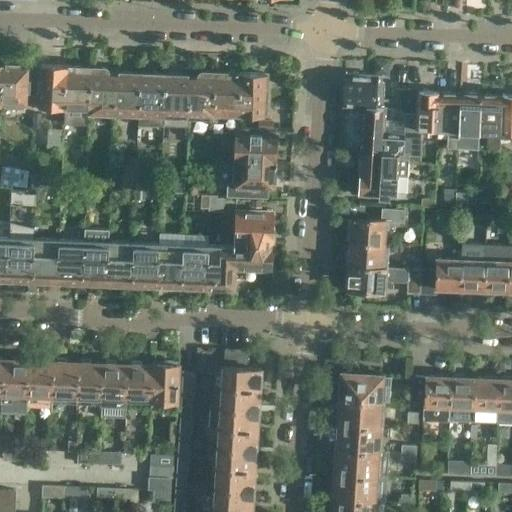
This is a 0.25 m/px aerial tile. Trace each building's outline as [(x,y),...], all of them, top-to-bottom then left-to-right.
[(23,64),(8,63),(6,63),(5,62),(4,63),(1,63),(0,93),(0,105),(27,106),(28,71),(22,70),(23,64)] [(88,108),(90,66),(71,66),(69,65),(68,64),(67,66),(65,66),(63,108),(64,123),(79,123),(79,107),(88,108)] [(63,108),(65,66),(40,65),(39,107),(63,108)] [(113,112),(114,71),(108,71),(108,70),(107,70),(107,69),(107,68),(106,67),(104,67),(90,66),(88,108),(88,111),(113,112)] [(138,113),(140,72),(114,71),(113,112),(138,113)] [(212,116),(214,71),(202,71),(200,71),(199,72),(198,73),(198,74),(198,75),(188,74),(186,115),(212,116)] [(237,115),(239,72),(238,71),(236,72),(235,72),(214,71),(212,116),(215,116),(215,114),(237,115)] [(163,126),(165,73),(140,72),(138,113),(138,125),(163,126)] [(266,74),(239,72),(237,115),(264,115),(266,74)] [(186,127),(186,115),(188,74),(165,73),(163,126),(186,127)] [(343,105),(363,107),(363,106),(374,107),(387,107),(387,100),(383,99),(384,83),(382,82),(381,82),(381,76),(345,74),(343,105)] [(406,110),(407,90),(394,89),(393,109),(406,110)] [(437,128),(438,92),(417,91),(416,113),(405,113),(405,120),(403,152),(403,158),(408,158),(408,161),(420,161),(422,127),(437,128)] [(457,148),(459,92),(438,92),(437,128),(448,128),(447,147),(457,148)] [(479,130),(480,93),(459,92),(457,148),(467,148),(469,129),(479,130)] [(501,131),(502,94),(480,93),(479,130),(489,130),(489,149),(500,149),(501,131)] [(511,94),(502,94),(501,131),(511,131),(511,94)] [(403,152),(405,120),(390,119),(391,108),(387,107),(374,107),(363,106),(363,107),(360,150),(403,152)] [(33,113),(32,127),(40,128),(41,113),(33,113)] [(258,120),(258,127),(258,128),(272,129),(272,121),(258,120)] [(248,135),(236,134),(234,134),(233,161),(276,162),(275,162),(276,136),(248,135)] [(398,158),(403,158),(403,152),(360,150),(359,172),(397,174),(398,158)] [(277,163),(276,162),(233,161),(232,185),(228,185),(227,195),(266,197),(267,187),(268,187),(268,181),(274,181),(275,167),(275,166),(276,165),(276,164),(277,163)] [(2,166),(0,177),(0,183),(26,188),(29,170),(2,166)] [(84,186),(85,172),(63,171),(63,177),(62,185),(84,186)] [(397,176),(397,174),(359,172),(357,194),(405,198),(407,177),(397,176)] [(63,177),(46,177),(46,191),(62,191),(62,185),(63,177)] [(99,177),(99,187),(109,187),(109,177),(99,177)] [(196,194),(197,184),(197,178),(184,178),(183,193),(196,194)] [(478,204),(497,204),(498,192),(491,192),(492,183),(478,182),(478,204)] [(205,184),(197,184),(196,194),(204,194),(205,184)] [(444,187),(443,204),(455,204),(456,188),(444,187)] [(36,199),(36,189),(13,189),(13,198),(36,199)] [(44,189),(36,189),(36,199),(44,199),(44,189)] [(161,193),(160,202),(170,203),(170,194),(161,193)] [(223,214),(223,200),(218,200),(218,196),(202,196),(202,208),(212,209),(212,214),(223,214)] [(129,197),(129,215),(140,215),(140,197),(129,197)] [(234,209),(233,240),(272,242),(274,210),(273,210),(273,212),(258,212),(258,201),(250,200),(250,212),(234,211),(234,209)] [(351,217),(350,241),(388,243),(389,222),(403,223),(404,210),(382,209),(381,219),(351,217)] [(486,243),(487,228),(476,227),(475,242),(486,243)] [(497,228),(487,228),(486,243),(496,243),(497,228)] [(0,278),(8,279),(10,237),(0,236),(0,278)] [(33,280),(35,238),(10,237),(8,279),(33,280)] [(58,281),(59,238),(35,238),(33,280),(58,281)] [(82,282),(83,239),(59,238),(58,281),(82,282)] [(106,283),(108,240),(83,239),(82,282),(106,283)] [(131,284),(133,241),(108,240),(106,283),(131,284)] [(271,272),(272,242),(233,240),(233,245),(235,245),(234,269),(271,270),(271,272)] [(156,285),(158,242),(133,241),(131,284),(156,285)] [(386,267),(388,243),(350,241),(348,265),(386,267)] [(181,286),(182,243),(158,242),(156,285),(181,286)] [(205,287),(207,244),(182,243),(181,286),(205,287)] [(233,286),(234,269),(235,245),(233,245),(207,244),(205,287),(236,288),(236,286),(233,286)] [(460,289),(461,258),(436,257),(436,270),(424,269),(423,293),(435,294),(436,288),(460,289)] [(484,290),(485,259),(461,258),(460,289),(484,290)] [(421,260),(409,259),(408,269),(420,269),(421,260)] [(508,291),(509,260),(485,259),(484,290),(508,291)] [(384,291),(386,267),(348,265),(347,289),(366,290),(366,295),(379,296),(379,291),(384,291)] [(419,293),(420,269),(408,269),(407,293),(419,293)] [(26,401),(28,360),(26,360),(24,357),(15,357),(13,360),(3,359),(1,400),(26,401)] [(51,402),(53,361),(51,361),(49,358),(40,358),(38,361),(28,360),(26,401),(51,402)] [(76,403),(78,362),(67,362),(65,359),(57,359),(55,361),(53,361),(51,402),(76,403)] [(101,404),(102,363),(92,363),(90,360),(82,360),(79,362),(78,362),(76,403),(101,404)] [(126,405),(127,364),(117,364),(115,361),(106,361),(104,363),(102,363),(101,404),(126,405)] [(152,363),(152,365),(150,406),(176,407),(178,364),(175,364),(173,361),(165,361),(163,363),(152,363)] [(150,406),(152,365),(142,365),(140,362),(131,362),(129,364),(127,364),(126,405),(150,406)] [(251,511),(261,368),(246,367),(223,365),(213,511),(251,511)] [(339,398),(380,400),(389,400),(391,375),(390,375),(353,373),(351,370),(346,370),(344,372),(341,372),(340,378),(338,381),(337,389),(340,392),(339,398)] [(193,396),(194,371),(182,371),(181,395),(193,396)] [(449,406),(450,376),(425,375),(425,377),(413,376),(412,400),(424,401),(424,419),(449,420),(449,406)] [(472,421),(473,407),(474,377),(450,376),(449,406),(449,420),(472,421)] [(497,408),(498,378),(474,377),(473,407),(497,408)] [(511,378),(498,378),(497,408),(496,422),(511,422),(511,378)] [(193,396),(181,395),(181,405),(191,406),(191,396),(193,396)] [(379,425),(380,400),(339,398),(339,408),(336,410),(335,418),(338,421),(338,422),(379,425)] [(199,406),(191,406),(181,405),(180,414),(190,415),(198,416),(199,406)] [(419,412),(407,411),(407,422),(418,423),(419,412)] [(190,423),(190,415),(180,414),(180,423),(190,423)] [(377,450),(379,425),(338,422),(337,433),(334,435),(334,443),(336,446),(336,447),(377,450)] [(189,431),(190,423),(180,423),(179,431),(189,431)] [(482,439),(482,425),(472,424),(472,439),(482,439)] [(178,441),(178,450),(189,451),(190,442),(178,441)] [(124,442),(123,453),(131,454),(132,443),(124,442)] [(416,452),(417,445),(402,444),(401,451),(416,452)] [(24,461),(25,448),(3,447),(2,460),(24,461)] [(375,475),(377,450),(336,447),(335,457),(332,460),(332,468),(334,471),(334,472),(375,475)] [(47,449),(25,448),(24,461),(47,461),(47,449)] [(189,460),(189,451),(178,450),(177,459),(189,460)] [(98,464),(99,451),(77,451),(77,463),(98,464)] [(120,465),(121,452),(99,451),(98,464),(120,465)] [(415,462),(416,452),(401,451),(400,460),(415,462)] [(173,466),(174,454),(150,453),(150,465),(173,466)] [(188,469),(189,460),(177,459),(176,468),(188,469)] [(447,471),(458,472),(458,463),(448,463),(447,471)] [(510,475),(510,464),(496,464),(496,475),(510,475)] [(173,466),(150,465),(149,477),(171,477),(173,477),(173,466)] [(188,478),(188,469),(176,468),(176,477),(188,478)] [(374,500),(375,475),(334,472),(334,474),(331,476),(331,484),(333,487),(333,497),(374,500)] [(171,477),(149,477),(148,477),(147,489),(153,489),(171,490),(171,477)] [(187,487),(188,478),(176,477),(175,486),(187,487)] [(436,489),(436,480),(419,479),(419,489),(436,489)] [(466,490),(467,481),(451,480),(450,490),(466,490)] [(484,482),(467,481),(466,490),(484,491),(484,482)] [(511,492),(511,482),(498,482),(498,491),(511,492)] [(65,495),(66,485),(42,485),(42,497),(65,498),(65,495)] [(83,496),(83,486),(66,485),(65,495),(83,496)] [(114,497),(114,488),(97,487),(97,496),(114,497)] [(131,498),(131,488),(114,488),(114,497),(131,498)] [(14,511),(15,502),(16,490),(0,489),(0,511),(14,511)] [(170,499),(171,490),(153,489),(153,498),(170,499)] [(401,493),(401,502),(413,502),(414,494),(401,493)] [(373,511),(374,500),(333,497),(332,499),(330,501),(329,509),(332,511),(331,511),(373,511)] [(184,507),(185,498),(175,498),(174,506),(184,507)] [(413,511),(413,502),(401,502),(400,510),(413,511)]
